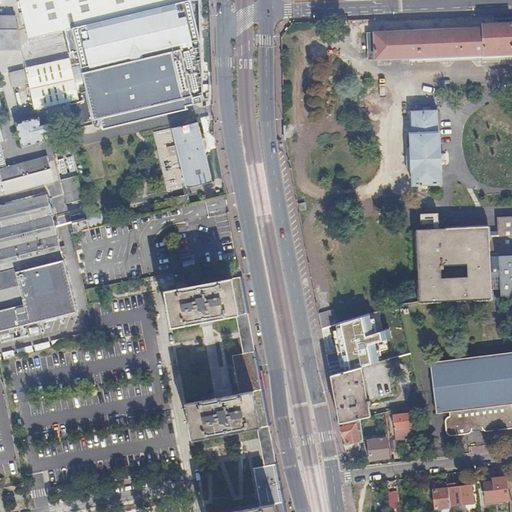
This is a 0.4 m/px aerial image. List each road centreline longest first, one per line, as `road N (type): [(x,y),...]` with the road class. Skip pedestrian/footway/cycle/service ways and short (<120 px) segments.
road 1 (primary): [(224,29),(226,103),(301,511)]
road 2 (primary): [(333,478),(273,169),(264,11)]
road 3 (tertiary): [(511,0),(264,11)]
road 4 (residential): [(333,478),(511,457)]
